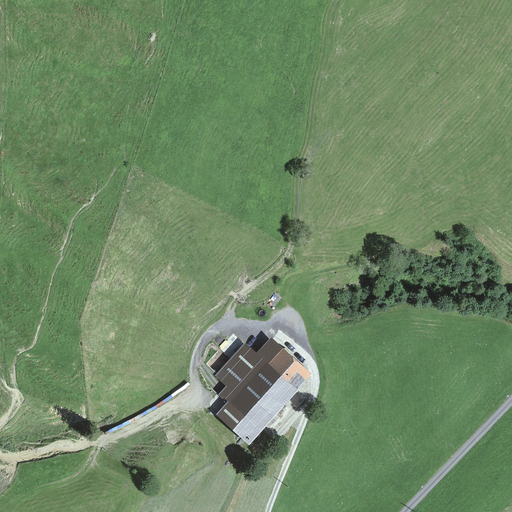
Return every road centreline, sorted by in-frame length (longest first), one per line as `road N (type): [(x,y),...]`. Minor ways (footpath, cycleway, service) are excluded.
road 1 (track): [(225,355),(209,336),(212,318),(290,246),(335,0)]
road 2 (track): [(0,507),(73,478),(111,436),(164,411),(232,347),(277,326)]
road 3 (unclassified): [(511,399),(405,511)]
